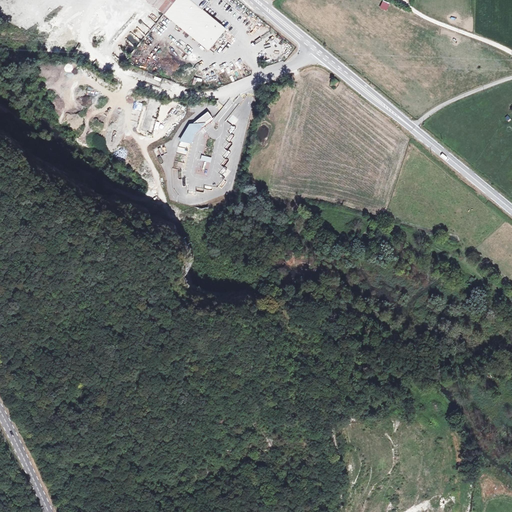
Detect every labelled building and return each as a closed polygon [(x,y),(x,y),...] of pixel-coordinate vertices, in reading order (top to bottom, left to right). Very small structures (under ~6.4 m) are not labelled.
[(225,28),(202,10),(209,1),(206,0),(150,0),(210,48),(225,28)] [(336,88),(338,83),(333,80),(330,86),(336,88)] [(184,124),(174,168),(173,173),(173,177),(177,174),(177,179),(181,180),(182,187),(186,187),(185,182),(186,178),(182,177),(182,174),(189,144),(193,143),(195,132),(214,120),(209,112),(190,123),(184,124)] [(226,122),(232,126),(227,132),(230,134),(226,140),(229,143),(224,149),(227,151),(222,157),(225,159),(220,165),(223,167),(218,174),(225,179),(231,171),(225,167),(229,161),(227,159),(231,152),(229,150),(233,144),(231,142),(235,136),(232,134),(237,128),(234,125),(239,119),(232,114),(226,122)] [(152,135),(156,121),(152,119),(148,134),(152,135)] [(207,176),(212,157),(202,155),(199,168),(196,167),(194,173),(207,176)] [(222,189),(227,181),(223,179),(218,187),(222,189)] [(431,384),(427,381),(422,387),(426,390),(431,384)]
